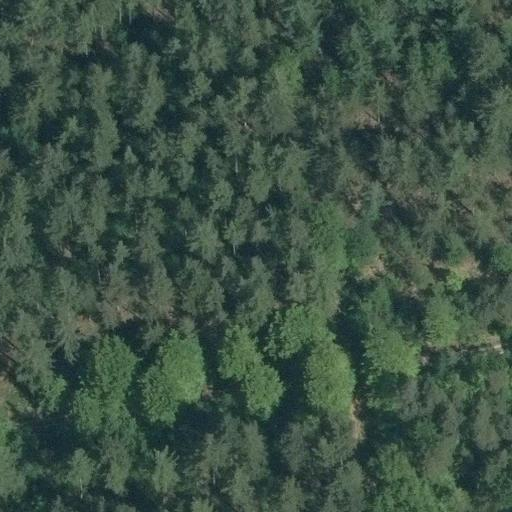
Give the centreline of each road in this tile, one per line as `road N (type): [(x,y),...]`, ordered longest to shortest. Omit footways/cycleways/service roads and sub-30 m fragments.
road 1 (track): [(273,0),(378,511)]
road 2 (track): [(0,430),(511,347)]
